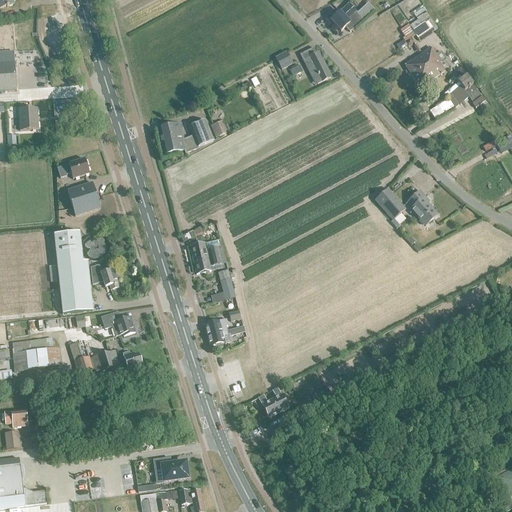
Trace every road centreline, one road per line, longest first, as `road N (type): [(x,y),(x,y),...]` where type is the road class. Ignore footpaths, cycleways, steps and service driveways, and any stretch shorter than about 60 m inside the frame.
road 1 (secondary): [(252,505),(214,425),(79,0)]
road 2 (unclassified): [(511,227),(448,183),(278,0)]
